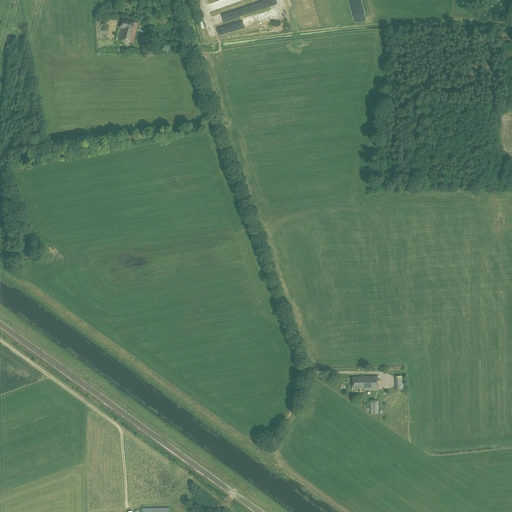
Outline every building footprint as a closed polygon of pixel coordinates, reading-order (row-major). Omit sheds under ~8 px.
[(264,14),(267,23),(277,19),(274,11),(264,14)] [(119,40),(132,43),(135,32),(136,32),(138,24),(122,19),(120,28),(122,28),(119,40)] [(364,388),(364,390),(378,389),(377,376),(364,376),(364,377),(353,377),(353,388),(364,388)] [(395,377),(396,390),(404,390),(403,376),(395,377)] [(370,401),(371,414),(378,414),(378,401),(370,401)]
